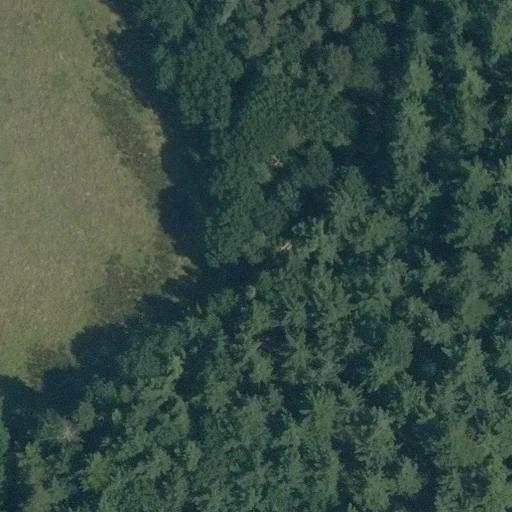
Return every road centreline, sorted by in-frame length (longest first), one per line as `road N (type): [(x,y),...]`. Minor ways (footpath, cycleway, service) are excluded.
road 1 (track): [(139,0),(193,129),(240,297),(12,465),(24,511)]
road 2 (track): [(240,297),(298,248),(334,200),(411,0)]
